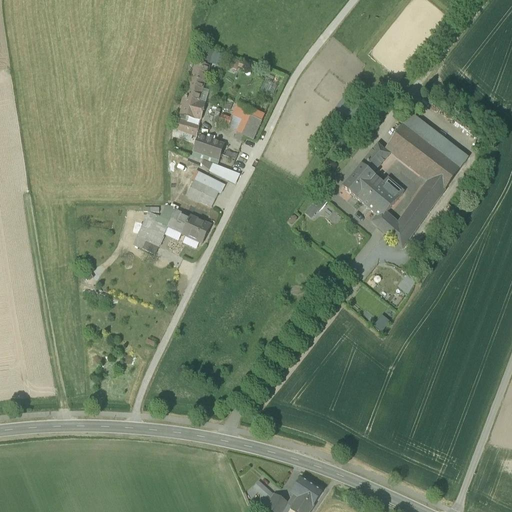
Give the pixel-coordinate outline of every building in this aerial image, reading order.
[(198,61),(211,65),(215,53),(215,52),(201,48),(198,61)] [(224,56),(215,53),(211,65),(221,68),(224,56)] [(241,62),(232,60),(229,69),(238,71),(241,62)] [(193,136),(197,137),(199,127),(185,123),(187,117),(201,121),(206,104),(199,103),(203,90),(205,84),(210,67),(196,63),(190,80),(186,97),(183,107),(177,130),(182,132),(193,136)] [(277,87),(265,82),(260,93),(272,98),(277,87)] [(199,103),(206,104),(209,92),(203,90),(199,103)] [(234,102),(227,100),(223,109),(231,112),(234,102)] [(358,103),(347,117),(355,123),(366,108),(358,103)] [(233,118),(242,122),(245,116),(248,109),(238,105),(233,118)] [(248,109),(245,116),(261,123),(264,117),(248,109)] [(218,122),(228,127),(232,120),(222,115),(218,122)] [(411,115),(403,127),(460,171),(468,159),(411,115)] [(237,134),(244,137),(253,141),(261,123),(245,116),(242,122),(237,134)] [(199,127),(201,121),(187,117),(185,123),(199,127)] [(227,129),(237,134),(242,122),(233,118),(232,120),(228,127),(227,129)] [(388,147),(430,180),(445,191),(460,171),(403,127),(402,127),(388,147)] [(191,142),(193,136),(182,132),(179,138),(191,142)] [(242,143),(244,137),(237,134),(234,140),(242,143)] [(194,153),(219,161),(224,146),(199,138),(194,153)] [(362,167),(373,176),(390,156),(378,145),(360,166),(361,167),(362,167)] [(430,180),(388,147),(385,151),(427,184),(430,180)] [(217,167),(219,161),(194,153),(192,157),(204,162),(214,166),(217,167)] [(188,160),(202,166),(204,162),(192,157),(189,156),(188,160)] [(210,172),(214,166),(204,162),(202,166),(210,172)] [(210,172),(236,185),(240,176),(217,167),(214,166),(210,172)] [(343,189),(357,200),(375,178),(373,176),(362,167),(361,167),(343,189)] [(191,181),(195,183),(197,178),(206,182),(208,178),(196,172),(191,181)] [(188,197),(200,203),(202,198),(207,188),(219,194),(221,188),(222,189),(224,186),(208,178),(206,182),(197,178),(195,183),(188,197)] [(383,184),(375,178),(357,200),(364,207),(383,184)] [(377,217),(381,221),(386,215),(404,193),(388,179),(383,184),(364,207),(377,217)] [(402,251),(445,191),(430,180),(427,184),(399,224),(396,227),(395,227),(389,227),(384,234),(402,251)] [(200,203),(212,209),(219,194),(207,188),(202,198),(200,203)] [(315,211),(319,214),(327,203),(320,197),(311,207),(315,211)] [(309,218),(315,211),(311,207),(305,215),(309,218)] [(165,236),(168,229),(176,211),(173,210),(169,208),(165,210),(161,220),(157,218),(146,242),(158,248),(159,249),(165,236)] [(168,229),(182,235),(190,218),(176,211),(168,229)] [(148,214),(137,239),(146,242),(157,218),(148,214)] [(381,221),(377,217),(373,222),(375,223),(377,220),(381,224),(377,228),(384,234),(389,227),(395,227),(396,227),(399,224),(386,215),(381,221)] [(211,227),(190,218),(182,235),(186,237),(200,244),(203,245),(211,227)] [(372,224),(377,228),(381,224),(377,220),(375,223),(373,222),(372,224)] [(168,229),(165,236),(179,242),(182,235),(168,229)] [(200,244),(186,237),(183,245),(196,251),(200,244)] [(133,246),(155,256),(158,248),(146,242),(137,239),(133,246)] [(100,267),(80,279),(80,286),(84,287),(82,293),(93,297),(94,291),(93,291),(94,289),(95,287),(96,284),(98,281),(100,278),(102,275),(105,272),(100,267)] [(292,494),(299,499),(313,508),(322,494),(301,480),(292,494)] [(266,509),(271,511),(282,511),(287,505),(275,497),(266,509)] [(297,511),(310,511),(313,508),(299,499),(292,509),(297,511)]
